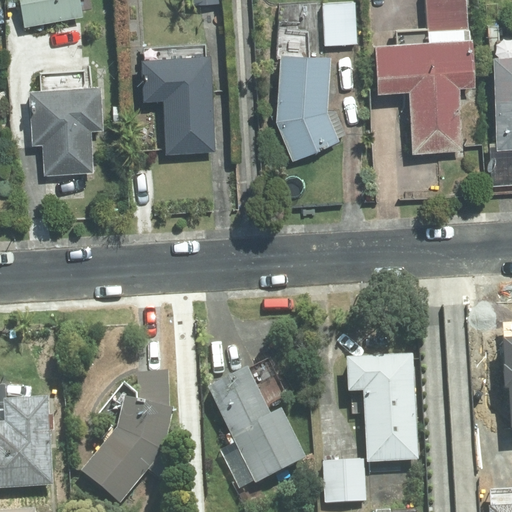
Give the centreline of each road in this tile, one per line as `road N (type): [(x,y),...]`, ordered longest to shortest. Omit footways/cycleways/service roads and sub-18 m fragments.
road 1 (residential): [(0,276),(511,243)]
road 2 (unknown): [(449,284),(455,511)]
